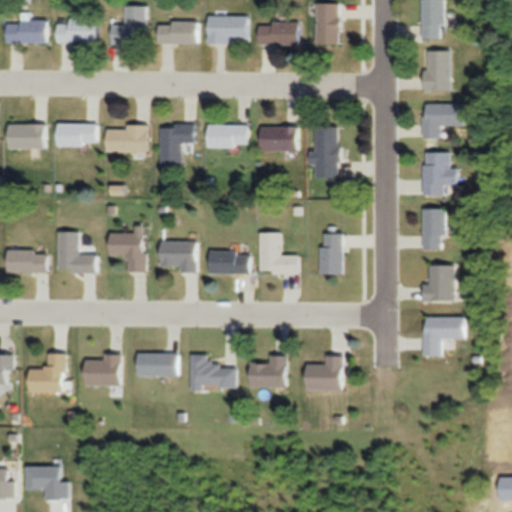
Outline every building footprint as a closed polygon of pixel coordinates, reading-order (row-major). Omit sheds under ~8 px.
[(425,0),(425,38),(447,38),(447,0),(425,0)] [(343,42),(343,2),(320,2),(320,42),(343,42)] [(148,42),(148,5),(126,5),(126,23),(114,23),(114,42),(148,42)] [(49,42),(49,19),(32,19),(32,14),(21,14),(21,22),(8,22),(8,42),(49,42)] [(250,15),(211,15),(211,41),(250,41),(250,15)] [(59,41),(99,41),(99,18),(59,18),(59,41)] [(200,20),(161,20),(161,42),(200,42),(200,20)] [(261,43),(301,43),(301,21),(261,21),(261,43)] [(454,90),(454,50),(427,50),(427,90),(454,90)] [(445,138),(445,125),(468,125),(468,102),(425,102),(425,138),(445,138)] [(99,122),(60,122),(60,146),(99,146),(99,122)] [(48,123),(10,123),(10,148),(48,148),(48,123)] [(163,165),(186,165),(186,144),(197,144),(197,123),(163,123),(163,165)] [(150,124),(110,124),(110,151),(150,151),(150,124)] [(252,124),(211,124),(211,147),(252,147),(252,124)] [(263,150),(301,150),(301,126),(263,126),(263,150)] [(317,148),(312,148),(312,165),(319,165),(319,177),(342,177),(343,126),(317,126),(317,148)] [(425,194),(448,194),(448,184),(458,184),(458,151),(425,151),(425,194)] [(425,248),(448,248),(448,208),(425,208),(425,248)] [(149,226),(137,225),(137,233),(113,232),(113,257),(130,257),(130,271),(148,271),(149,226)] [(84,230),(61,230),(61,272),(99,272),(99,253),(84,253),(84,230)] [(301,272),(301,254),(284,254),(284,232),(262,232),(262,272),(301,272)] [(345,233),(323,233),(323,273),(346,273),(345,233)] [(200,240),(163,240),(163,262),(181,262),(181,272),(200,272),(200,240)] [(49,249),(8,249),(8,272),(49,272),(49,249)] [(252,251),(212,251),(212,273),(252,273),(252,251)] [(457,264),(431,264),(431,276),(426,276),(426,300),(457,300),(457,264)] [(466,316),(425,316),(425,355),(445,355),(445,338),(466,338),(466,316)] [(32,391),(71,391),(71,352),(51,352),(51,364),(32,364),(32,391)] [(181,352),(140,352),(140,375),(181,375),(181,352)] [(0,384),(8,384),(8,373),(17,373),(17,353),(0,353),(0,384)] [(194,390),(239,390),(239,365),(214,365),(214,354),(194,354),(194,390)] [(346,390),(346,354),(328,354),(328,365),(309,365),(309,390),(346,390)] [(124,385),(124,355),(87,355),(87,385),(124,385)] [(254,387),(290,387),(290,357),(254,357),(254,387)] [(19,478),(10,478),(10,467),(0,467),(0,498),(19,498),(19,478)]
